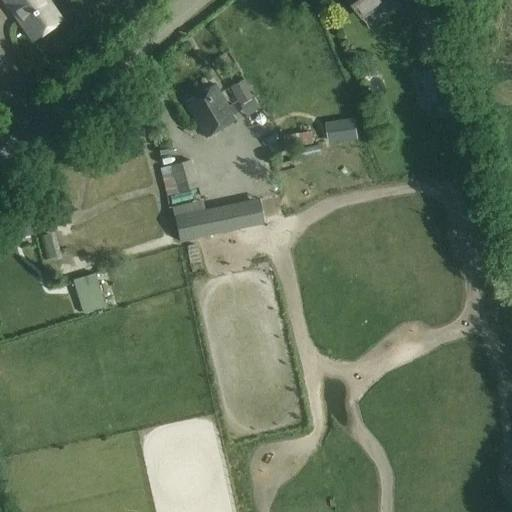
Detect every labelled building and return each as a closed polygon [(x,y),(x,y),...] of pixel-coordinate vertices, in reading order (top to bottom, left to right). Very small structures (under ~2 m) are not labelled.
[(3,0),(32,40),(60,20),(45,0),(3,0)] [(349,0),(362,18),(387,0),(397,0),(401,6),(409,0),(349,0)] [(447,67),(426,71),(420,73),(427,105),(437,103),(441,119),(465,113),(461,96),(453,98),(447,67)] [(239,106),(254,97),(244,79),(229,88),(239,106)] [(228,106),(214,85),(185,103),(206,138),(234,120),(230,114),(235,111),(231,104),(228,106)] [(357,137),(355,121),(326,125),(328,141),(357,137)] [(179,192),(198,187),(191,160),(172,165),(179,192)] [(263,224),(258,204),(175,222),(179,242),(263,224)] [(28,216),(16,218),(19,238),(31,236),(28,216)] [(94,273),(72,280),(82,314),(105,307),(94,273)]
